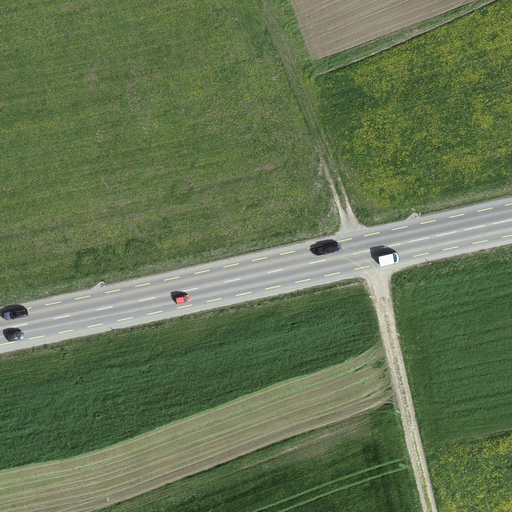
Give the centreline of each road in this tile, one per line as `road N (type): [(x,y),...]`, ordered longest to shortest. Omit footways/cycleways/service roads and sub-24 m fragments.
road 1 (primary): [(511,223),(0,330)]
road 2 (track): [(431,511),(403,418),(382,292),(365,254)]
